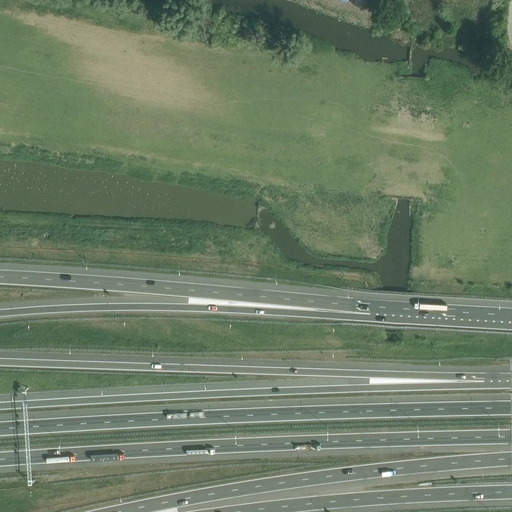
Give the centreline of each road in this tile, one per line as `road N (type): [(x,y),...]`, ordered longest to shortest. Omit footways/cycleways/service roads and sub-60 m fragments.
road 1 (motorway): [(0,461),(511,439)]
road 2 (motorway): [(511,408),(0,425)]
road 3 (motorway): [(485,383),(0,407)]
road 4 (motorway): [(485,383),(0,361)]
road 5 (motorway): [(122,511),(329,476),(511,459)]
road 6 (motorway): [(372,313),(277,296),(0,279)]
road 7 (motorway): [(372,313),(0,316)]
road 8 (motorway): [(255,511),(511,492)]
road 9 (motorway): [(511,319),(372,313)]
